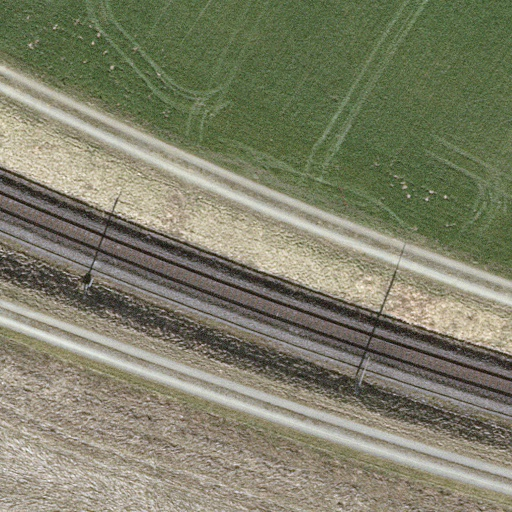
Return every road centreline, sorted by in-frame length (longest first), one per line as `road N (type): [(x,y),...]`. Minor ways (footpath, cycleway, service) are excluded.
road 1 (track): [(511,292),(218,180),(0,80)]
road 2 (track): [(0,311),(392,448),(511,481)]
